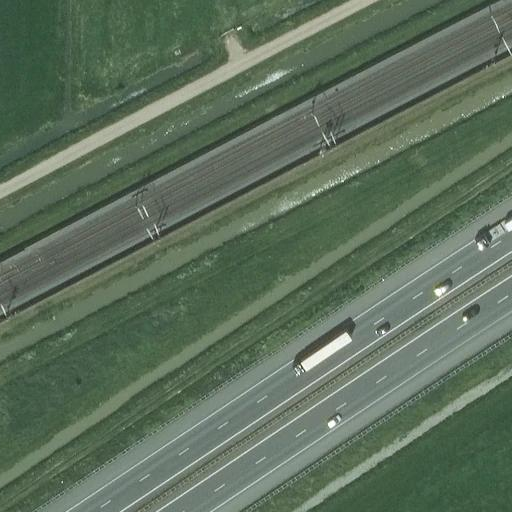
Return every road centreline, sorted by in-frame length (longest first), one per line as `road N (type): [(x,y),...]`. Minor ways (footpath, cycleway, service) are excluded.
road 1 (motorway): [(511,234),(94,511)]
road 2 (unclassified): [(365,0),(0,191)]
road 3 (motorway): [(183,511),(511,293)]
